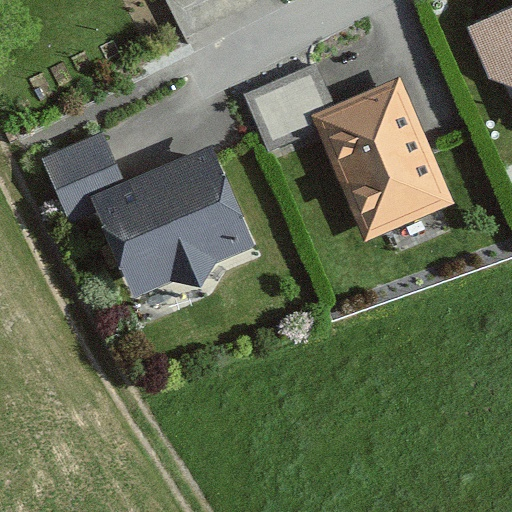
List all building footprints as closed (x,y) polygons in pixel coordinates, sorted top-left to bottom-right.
[(251,0),(159,0),(178,39),(253,4),(251,0)] [(511,7),(473,24),(492,69),(511,60),(511,7)] [(313,55),(245,85),(267,133),(335,103),(313,55)] [(448,194),(399,78),(319,112),(368,227),(448,194)] [(213,145),(98,192),(136,284),(250,237),(213,145)]
